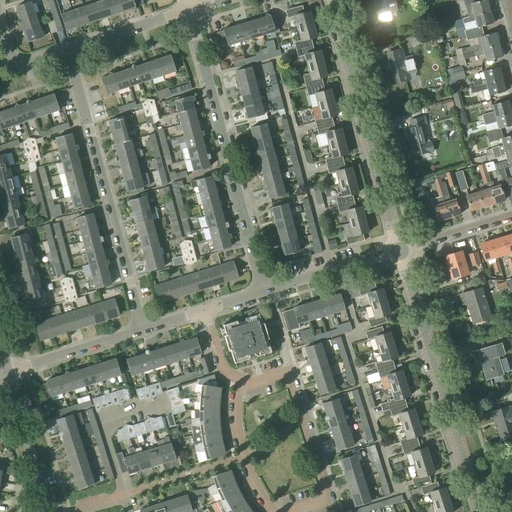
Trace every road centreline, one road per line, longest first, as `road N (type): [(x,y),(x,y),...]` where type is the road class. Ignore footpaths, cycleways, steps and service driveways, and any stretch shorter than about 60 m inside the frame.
road 1 (residential): [(262,293),(186,8)]
road 2 (residential): [(142,330),(68,48)]
road 3 (secondary): [(479,511),(398,250)]
road 4 (secondary): [(398,250),(331,0)]
road 5 (residential): [(297,511),(325,497),(289,381),(280,374),(241,385)]
road 6 (residential): [(77,511),(242,456)]
road 7 (residential): [(262,293),(398,250)]
road 8 (residential): [(7,373),(142,330)]
road 9 (residential): [(68,48),(186,8)]
